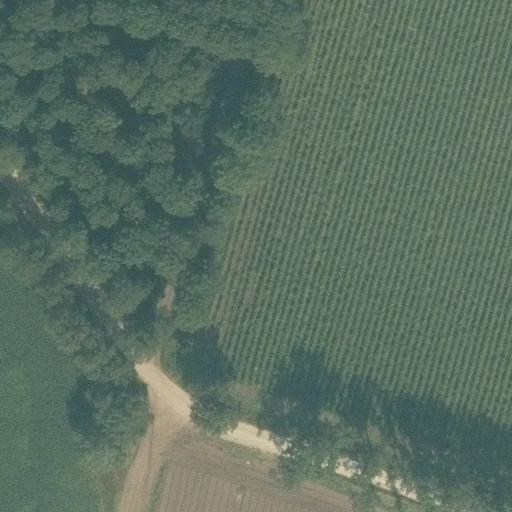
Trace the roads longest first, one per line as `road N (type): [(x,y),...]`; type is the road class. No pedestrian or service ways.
road 1 (track): [(250,0),(148,368)]
road 2 (track): [(158,385),(214,420),(479,511)]
road 3 (track): [(0,170),(148,368)]
road 4 (track): [(158,385),(128,511)]
